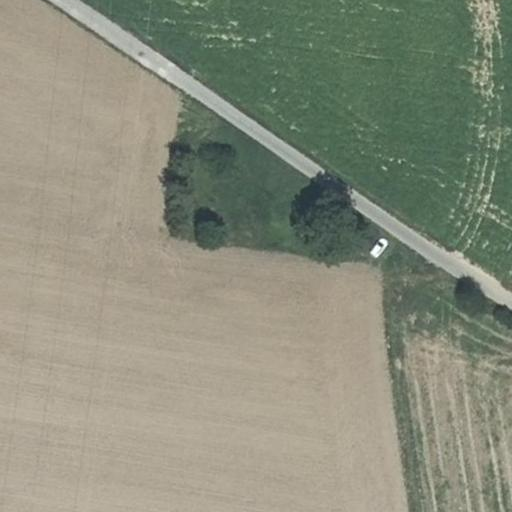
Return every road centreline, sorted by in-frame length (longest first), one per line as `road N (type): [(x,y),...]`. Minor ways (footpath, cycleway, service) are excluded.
road 1 (track): [(86,0),(511,299)]
road 2 (track): [(421,511),(385,277)]
